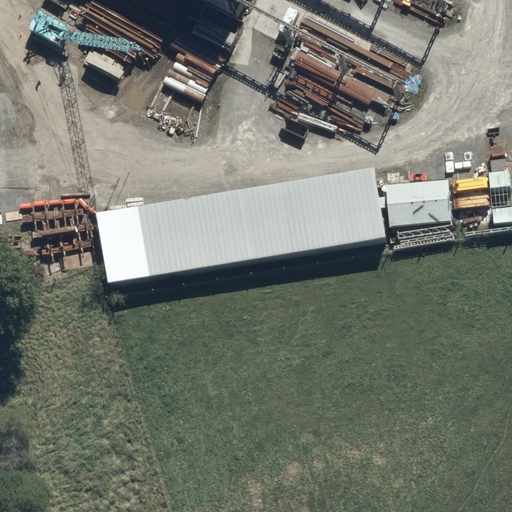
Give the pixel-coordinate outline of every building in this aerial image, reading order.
[(167,0),(209,20),(218,0),(167,0)] [(344,174),(111,209),(120,269),(353,234),(344,174)] [(30,183),(31,201),(115,194),(114,176),(30,183)] [(452,187),(453,208),(495,206),(494,185),(452,187)] [(449,186),(387,191),(391,235),(452,231),(449,186)]
